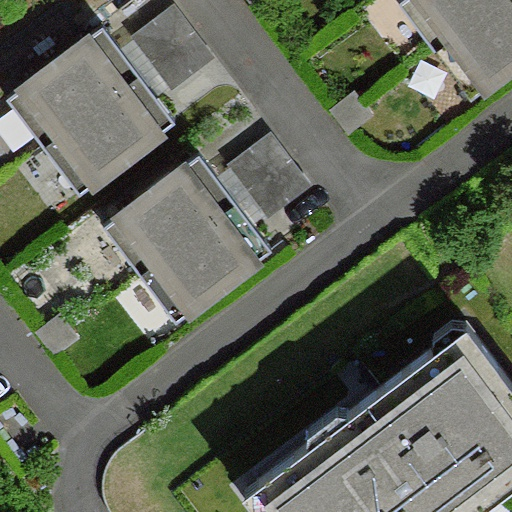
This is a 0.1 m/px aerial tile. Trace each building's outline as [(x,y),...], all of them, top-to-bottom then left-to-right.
[(400,0),(437,49),(500,0),(400,0)] [(511,66),(511,0),(500,0),(437,49),(473,96),(511,66)] [(215,56),(174,2),(129,36),(170,90),(215,56)] [(104,24),(8,97),(45,145),(141,72),(104,24)] [(176,120),(141,72),(45,145),(81,192),(176,120)] [(373,113),(357,92),(335,109),(343,118),(352,130),(373,113)] [(312,184),(272,130),(227,164),(267,218),(312,184)] [(200,152),(105,225),(141,273),(238,200),(200,152)] [(273,248),(238,200),(141,273),(178,321),(273,248)] [(78,335),(62,315),(41,331),(50,343),(57,352),(78,335)] [(384,384),(261,477),(287,511),(474,511),(502,491),(511,483),(511,377),(469,320),(384,384)]
